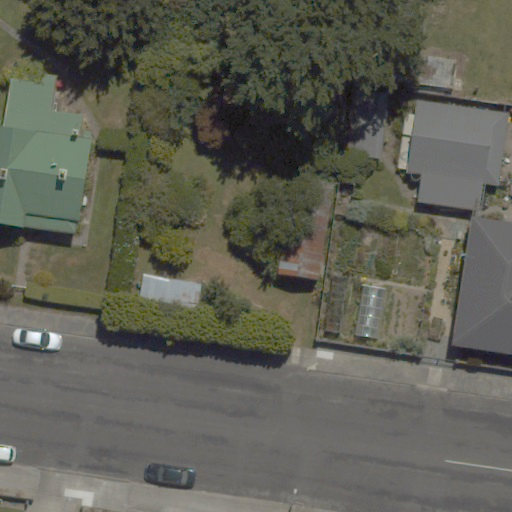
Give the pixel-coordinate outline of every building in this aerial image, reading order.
[(0,76),(0,226),(79,237),(94,116),(53,111),(56,84),(0,76)] [(490,195),(502,125),(418,111),(406,181),(490,195)] [(317,284),(330,175),(292,170),(278,279),(317,284)] [(511,231),(471,226),(452,357),(511,366),(511,231)] [(205,279),(147,270),(140,310),(198,320),(205,279)]
